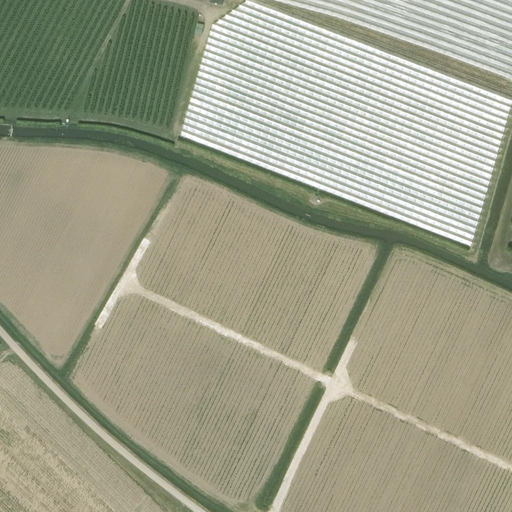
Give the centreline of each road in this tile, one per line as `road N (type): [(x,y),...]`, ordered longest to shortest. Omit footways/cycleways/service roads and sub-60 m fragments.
road 1 (track): [(511,466),(123,283)]
road 2 (track): [(200,511),(96,429),(0,330)]
road 3 (track): [(273,511),(351,341)]
